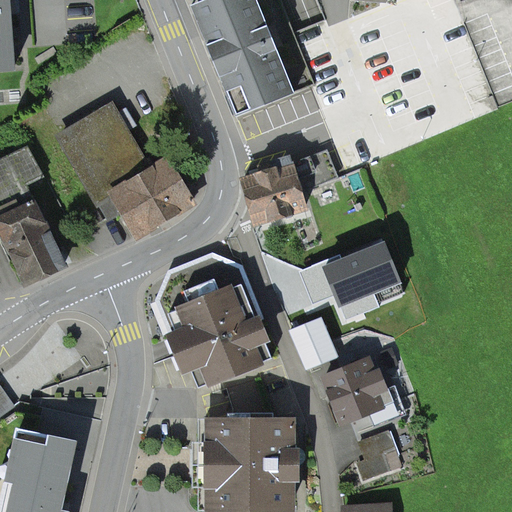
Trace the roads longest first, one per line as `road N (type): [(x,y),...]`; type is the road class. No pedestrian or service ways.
road 1 (residential): [(215,211),(250,252),(324,439),(327,511)]
road 2 (residential): [(103,274),(132,369),(102,511)]
road 3 (tertiary): [(215,211),(223,169),(160,0)]
road 4 (tertiary): [(103,274),(180,241),(215,211)]
